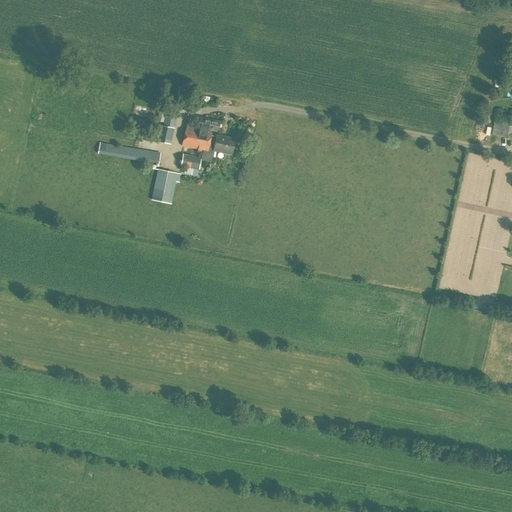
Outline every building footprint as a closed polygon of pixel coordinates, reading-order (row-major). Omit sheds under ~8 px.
[(171,94),(169,104),(193,108),(195,98),(171,94)] [(511,117),(497,115),(493,135),(511,138),(511,117)] [(132,117),(130,126),(153,131),(155,122),(132,117)] [(185,127),(181,146),(198,149),(197,152),(207,154),(209,146),(214,147),(213,151),(231,155),(235,139),(216,135),(216,136),(211,135),(211,133),(209,132),(209,129),(217,131),(219,122),(199,118),(197,129),(185,127)] [(160,126),(157,141),(170,144),(173,128),(160,126)] [(100,143),(98,154),(126,159),(126,158),(151,163),(153,152),(100,143)] [(183,153),(180,167),(198,170),(201,157),(183,153)] [(152,200),(150,208),(168,211),(170,204),(177,173),(157,169),(151,200),(152,200)]
